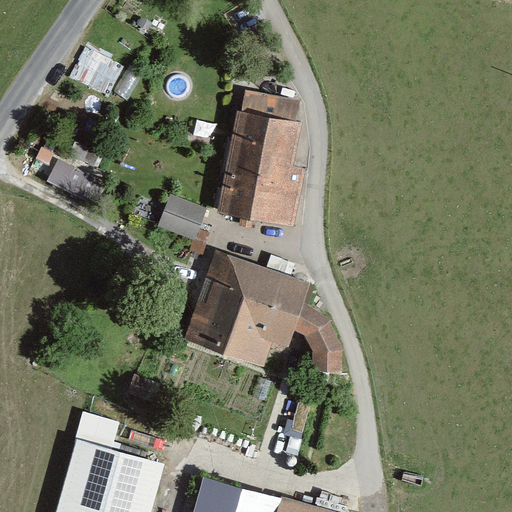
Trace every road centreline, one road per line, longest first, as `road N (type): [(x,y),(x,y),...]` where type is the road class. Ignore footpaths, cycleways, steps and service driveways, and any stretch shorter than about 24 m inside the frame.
road 1 (residential): [(282,0),(302,27),(322,119),(315,246),(387,475),(388,511)]
road 2 (track): [(177,511),(196,442),(333,476),(387,475)]
road 3 (tertiary): [(0,131),(90,0)]
